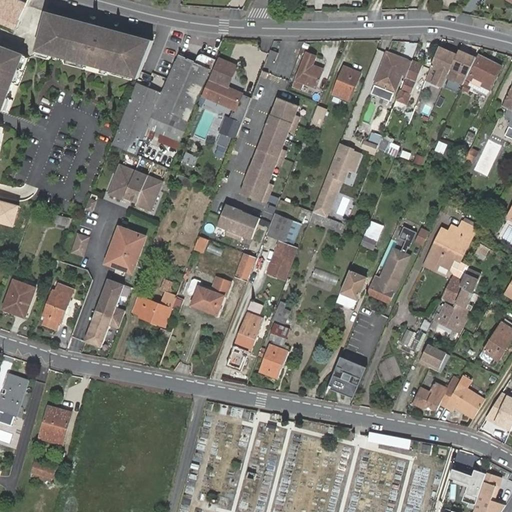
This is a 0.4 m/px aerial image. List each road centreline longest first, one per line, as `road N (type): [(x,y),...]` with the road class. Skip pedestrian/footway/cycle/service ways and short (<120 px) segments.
road 1 (residential): [(203,387),(454,434),(511,460)]
road 2 (tertiary): [(511,44),(431,26),(253,29)]
road 3 (residential): [(0,340),(203,387)]
road 4 (tertiary): [(253,29),(95,0)]
road 5 (residential): [(170,511),(203,387)]
